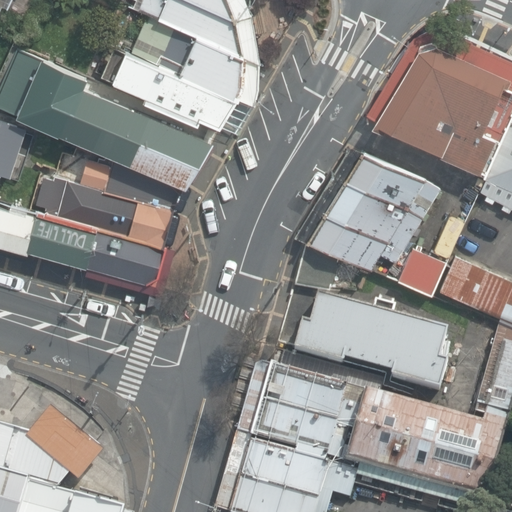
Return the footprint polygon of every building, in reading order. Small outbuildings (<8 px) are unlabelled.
[(177,25),(248,55),(240,17),(232,0),(149,0),(144,11),(177,25)] [(162,62),(240,96),(247,83),(248,55),(177,25),(162,62)] [(105,76),(221,126),(240,96),(162,62),(117,43),(105,76)] [(487,170),(511,116),(511,75),(440,44),(421,47),(379,122),(487,170)] [(31,48),(5,114),(37,127),(64,61),(31,48)] [(63,131),(187,182),(217,138),(85,83),(63,131)] [(511,116),(487,170),(483,180),(511,194),(511,116)] [(32,135),(0,124),(0,171),(18,177),(32,135)] [(430,176),(366,151),(310,238),(341,252),(374,267),(430,176)] [(176,208),(187,182),(116,156),(113,164),(77,154),(70,177),(57,173),(48,210),(99,225),(168,243),(176,208)] [(40,208),(0,198),(0,241),(29,249),(40,208)] [(48,210),(40,208),(29,249),(88,266),(99,225),(48,210)] [(168,243),(99,225),(88,266),(148,282),(159,274),(168,243)] [(341,252),(310,238),(299,281),(331,287),(341,252)] [(443,257),(411,243),(397,272),(430,287),(443,257)] [(511,275),(454,250),(438,286),(511,317),(511,275)] [(452,331),(320,293),(312,321),(307,320),(299,348),(443,388),(452,358),(445,356),(452,331)] [(473,417),(363,387),(343,460),(487,497),(511,411),(511,327),(501,323),(473,417)] [(363,387),(278,364),(258,437),(343,460),(363,387)] [(0,423),(0,471),(63,490),(76,474),(31,434),(0,423)] [(328,511),(343,460),(258,437),(237,511),(328,511)] [(0,471),(0,511),(128,511),(129,510),(63,490),(0,471)]
